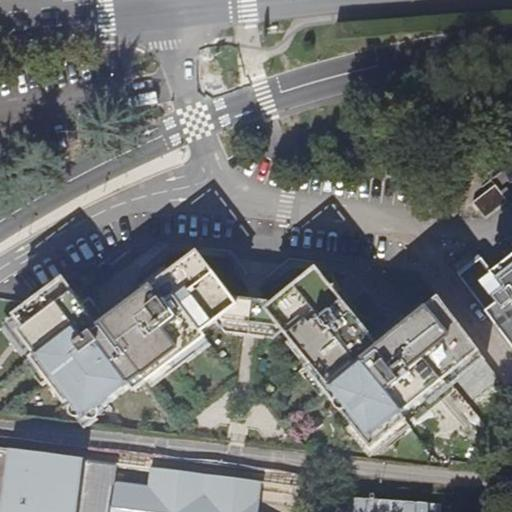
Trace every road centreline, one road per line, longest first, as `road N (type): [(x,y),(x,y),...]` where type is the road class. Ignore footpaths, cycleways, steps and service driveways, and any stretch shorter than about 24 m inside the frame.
road 1 (residential): [(213,189),(482,233)]
road 2 (residential): [(0,267),(71,220),(141,194),(213,189)]
road 3 (residential): [(213,189),(169,10)]
road 4 (secondary): [(0,29),(169,10)]
